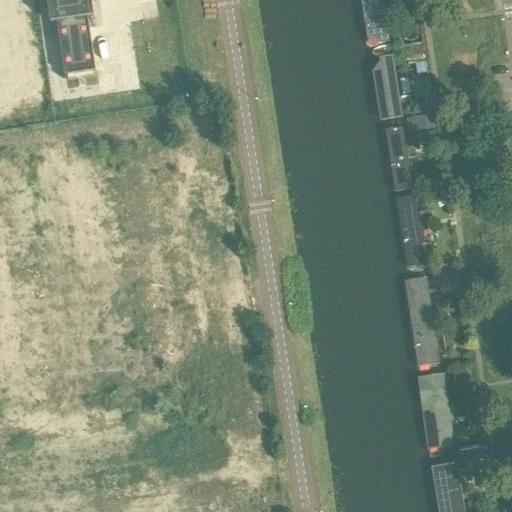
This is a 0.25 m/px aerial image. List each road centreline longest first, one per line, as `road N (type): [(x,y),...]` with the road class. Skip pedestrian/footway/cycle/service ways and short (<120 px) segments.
road 1 (residential): [(11,161),(166,138),(219,511)]
road 2 (unclassified): [(306,511),(227,0)]
